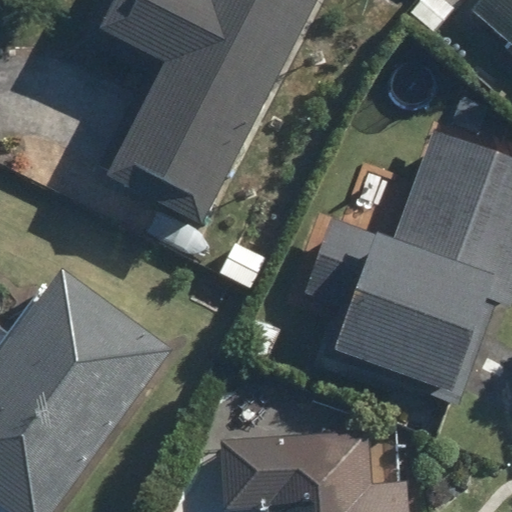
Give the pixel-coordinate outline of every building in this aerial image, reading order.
[(187,0),(187,1),(186,0),(98,0),(75,46),(145,82),(92,185),(195,238),(318,0),(187,0)] [(511,0),(471,0),(461,12),(511,58),(511,0)] [(318,367),(430,413),(478,296),(509,309),(511,302),(511,176),(429,143),(383,255),(321,229),(291,302),(337,320),(318,367)] [(0,511),(57,511),(165,369),(50,282),(0,348),(0,511)] [(401,511),(401,491),(367,491),(366,443),(218,446),(219,511),(401,511)]
